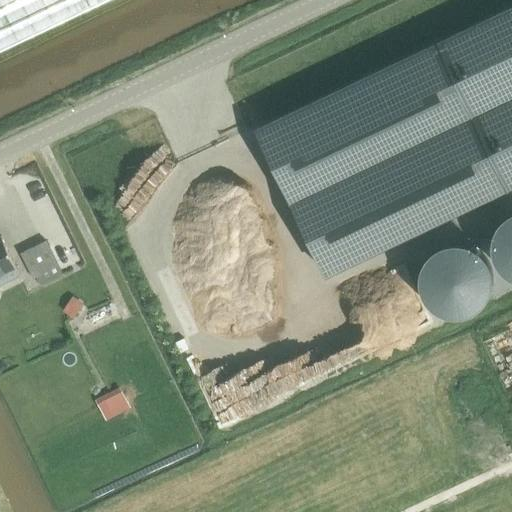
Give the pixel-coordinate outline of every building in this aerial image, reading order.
[(0,0),(0,48),(101,0),(0,0)] [(438,44),(258,129),(327,275),(507,189),(508,191),(510,191),(508,188),(511,186),(511,8),(439,43),(438,40),(437,41),(438,44)] [(22,226),(35,223),(31,209),(19,212),(22,226)] [(0,236),(0,285),(20,276),(1,236),(0,236)] [(46,241),(21,253),(33,279),(36,277),(41,286),(63,275),(46,241)] [(60,310),(75,313),(80,296),(64,292),(60,310)] [(104,414),(127,404),(117,382),(94,393),(104,414)]
